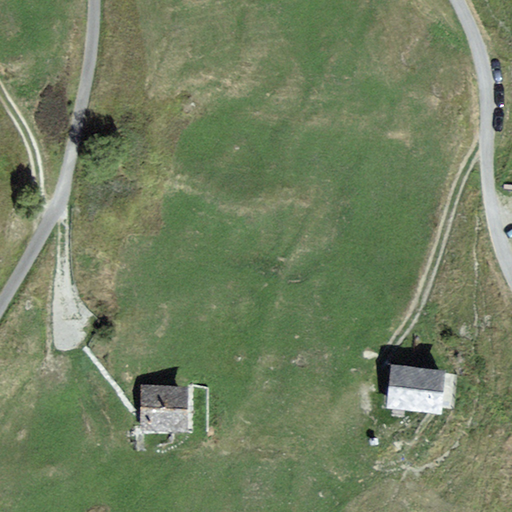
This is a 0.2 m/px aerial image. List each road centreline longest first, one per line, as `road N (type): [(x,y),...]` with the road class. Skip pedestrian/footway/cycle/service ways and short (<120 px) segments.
road 1 (track): [(486,145),(464,168),(423,291),(388,356)]
road 2 (track): [(50,217),(26,133),(0,92)]
road 3 (track): [(53,210),(76,337)]
